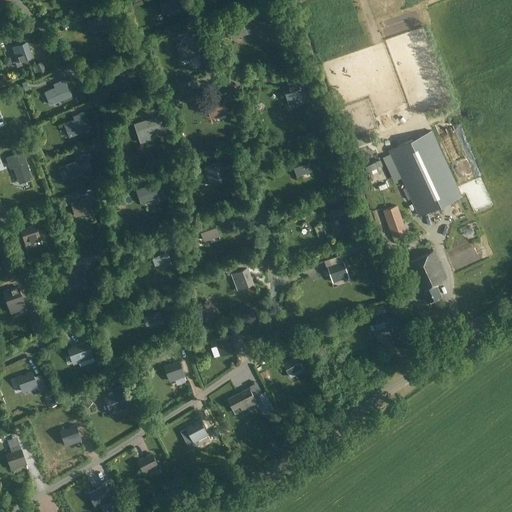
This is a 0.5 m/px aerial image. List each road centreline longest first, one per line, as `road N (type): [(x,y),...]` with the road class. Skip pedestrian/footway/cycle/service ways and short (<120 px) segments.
road 1 (residential): [(5,511),(164,417),(259,347),(271,275),(250,214)]
road 2 (unclassified): [(212,511),(511,308)]
road 3 (residential): [(102,114),(107,280),(88,314),(0,365)]
road 4 (residential): [(102,114),(194,84),(265,78)]
road 5 (residential): [(11,0),(102,114)]
